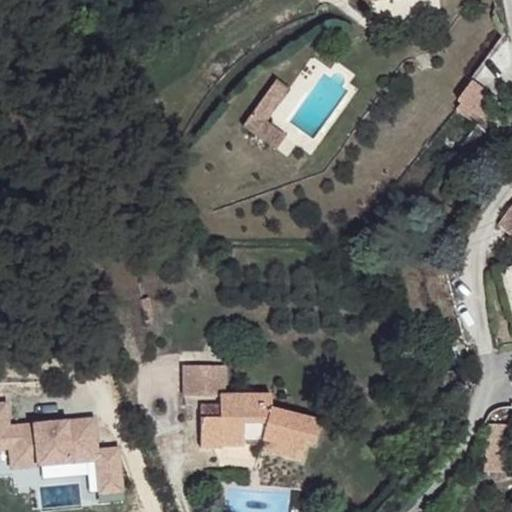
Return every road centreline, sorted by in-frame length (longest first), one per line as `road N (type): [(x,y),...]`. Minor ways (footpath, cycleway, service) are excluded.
road 1 (unclassified): [(511,187),(488,211),(473,263),(498,373)]
road 2 (unclassified): [(498,373),(410,511)]
